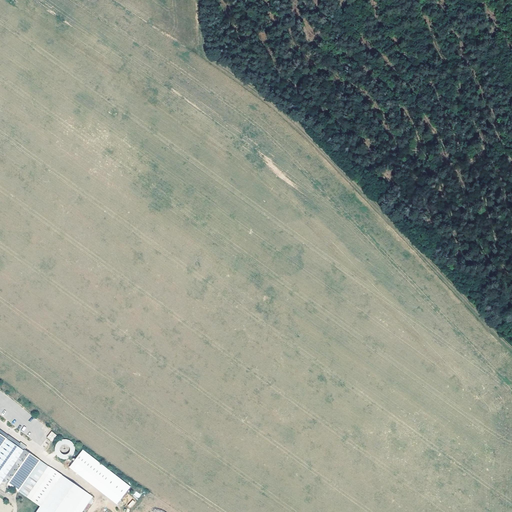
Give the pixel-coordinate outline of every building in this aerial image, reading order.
[(52,441),(57,435),(52,431),(47,437),(52,441)] [(26,453),(8,441),(0,452),(0,480),(4,483),(26,453)] [(83,449),(69,467),(117,504),(131,486),(83,449)] [(4,483),(20,494),(41,463),(26,452),(4,483)] [(41,463),(20,494),(40,507),(46,511),(81,511),(92,497),(41,463)]
